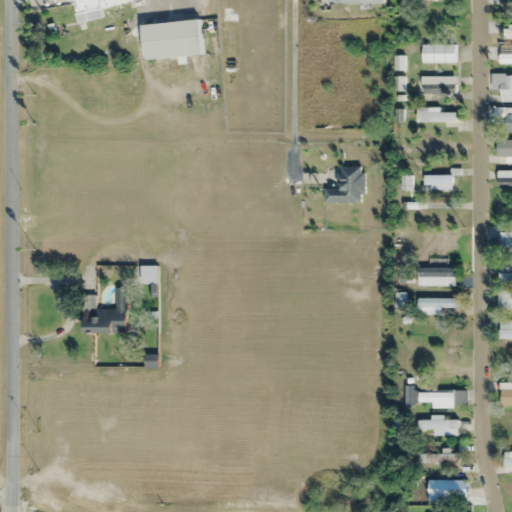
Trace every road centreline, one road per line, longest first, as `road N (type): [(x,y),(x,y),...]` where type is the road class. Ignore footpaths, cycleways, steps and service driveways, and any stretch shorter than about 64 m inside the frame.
road 1 (residential): [(475,0),(480,434),(492,511)]
road 2 (residential): [(7,0),(14,511)]
